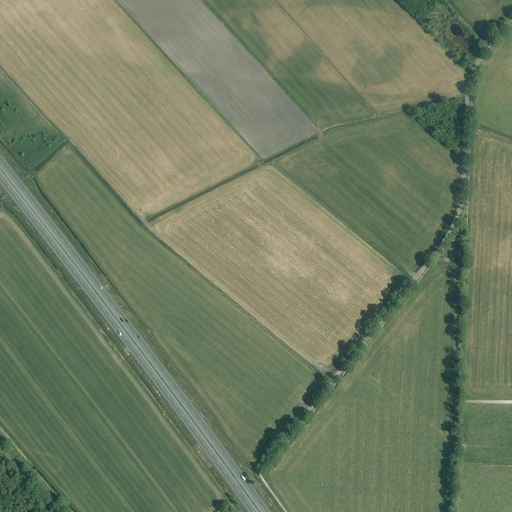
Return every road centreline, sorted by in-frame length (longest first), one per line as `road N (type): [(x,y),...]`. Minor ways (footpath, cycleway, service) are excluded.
road 1 (unclassified): [(259,473),(453,224),(461,205),(467,82),(511,20)]
road 2 (trunk): [(265,511),(0,161)]
road 3 (trunk): [(0,177),(253,511)]
